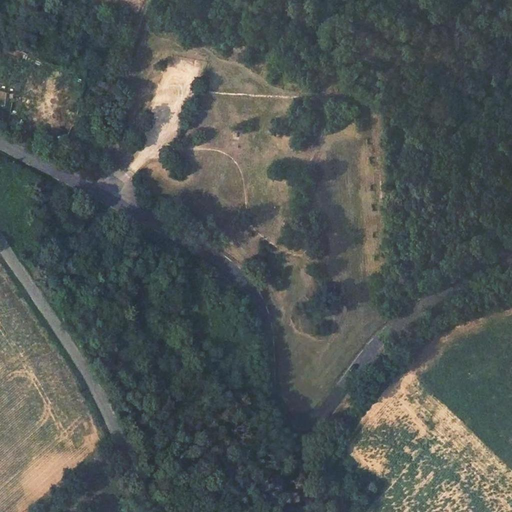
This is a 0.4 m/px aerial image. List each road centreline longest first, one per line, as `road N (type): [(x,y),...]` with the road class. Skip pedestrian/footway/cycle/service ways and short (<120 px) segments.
road 1 (tertiary): [(511,260),(466,276),(390,328),(307,425),(285,420),(269,384),(264,321),(242,280),(173,232),(0,143)]
road 2 (unclassified): [(149,511),(99,396),(0,242)]
